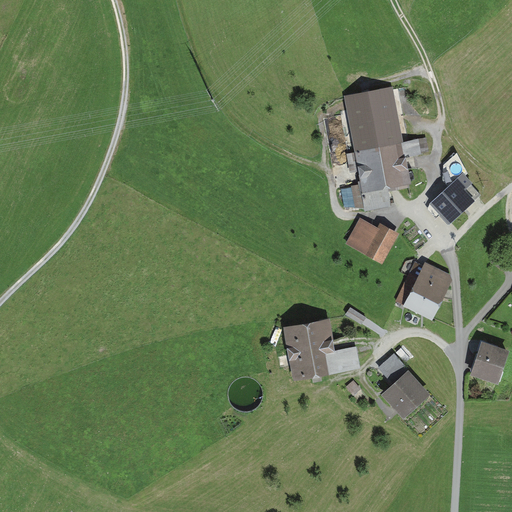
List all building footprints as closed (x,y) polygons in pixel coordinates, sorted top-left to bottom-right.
[(392,90),(347,97),(365,208),(389,204),(386,189),(408,185),(392,90)] [(348,158),(351,171),(358,170),(356,157),(348,158)] [(478,195),(462,178),(434,204),(449,221),(478,195)] [(379,232),(361,222),(349,243),(382,262),(397,235),(382,226),(379,232)] [(412,291),(439,304),(451,281),(449,276),(426,264),(412,291)] [(432,319),(439,304),(412,291),(405,306),(432,319)] [(351,312),(348,318),(363,327),(367,320),(351,312)] [(330,320),(283,328),(292,381),(330,374),(327,355),(335,354),(330,320)] [(507,352),(483,345),(474,374),(497,381),(507,352)] [(427,395),(408,374),(384,395),(403,416),(427,395)]
